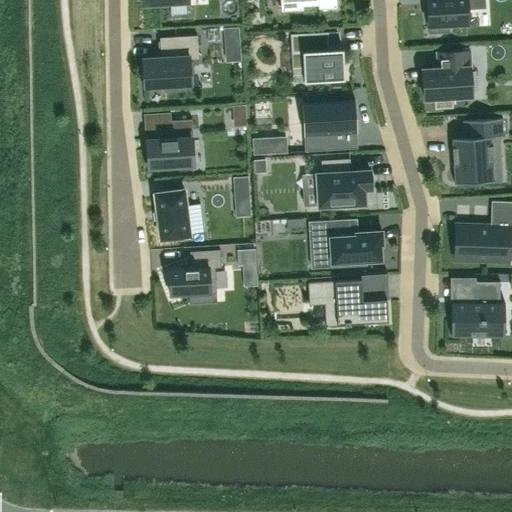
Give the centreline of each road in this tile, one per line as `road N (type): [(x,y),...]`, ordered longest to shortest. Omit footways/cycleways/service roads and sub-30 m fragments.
road 1 (residential): [(377,0),(381,68),(421,207),(415,343),(432,365),(511,368)]
road 2 (residential): [(124,274),(113,0)]
